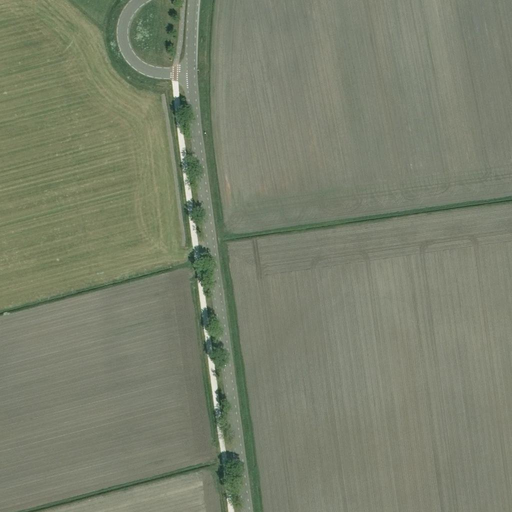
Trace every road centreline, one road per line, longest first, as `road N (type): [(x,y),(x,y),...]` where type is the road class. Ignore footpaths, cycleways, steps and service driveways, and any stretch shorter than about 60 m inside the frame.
road 1 (tertiary): [(245,511),(191,74)]
road 2 (unclassified): [(191,74),(149,72),(128,55),(125,20),(144,0)]
